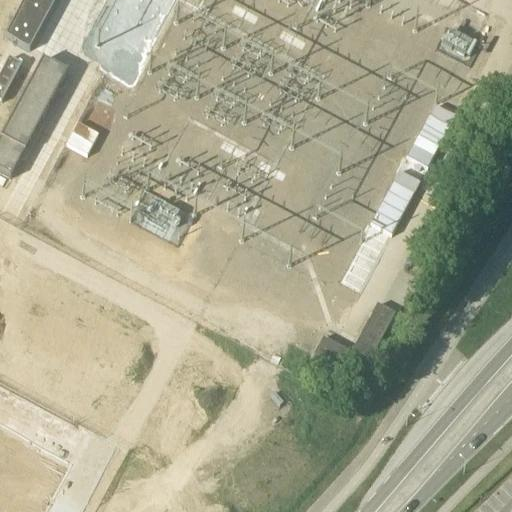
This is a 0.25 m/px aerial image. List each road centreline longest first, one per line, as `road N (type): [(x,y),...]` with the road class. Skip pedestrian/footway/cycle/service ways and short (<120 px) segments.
road 1 (secondary): [(511,345),(365,511)]
road 2 (secondary): [(408,511),(511,396)]
